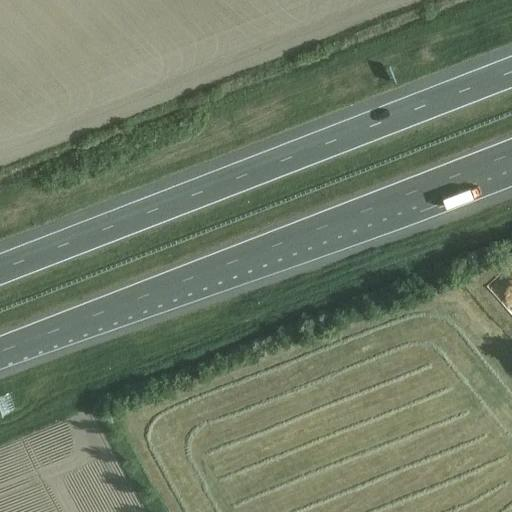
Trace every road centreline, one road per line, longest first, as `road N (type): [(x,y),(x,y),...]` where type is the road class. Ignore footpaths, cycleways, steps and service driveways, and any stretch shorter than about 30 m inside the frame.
road 1 (motorway): [(511,73),(0,271)]
road 2 (motorway): [(0,349),(511,152)]
